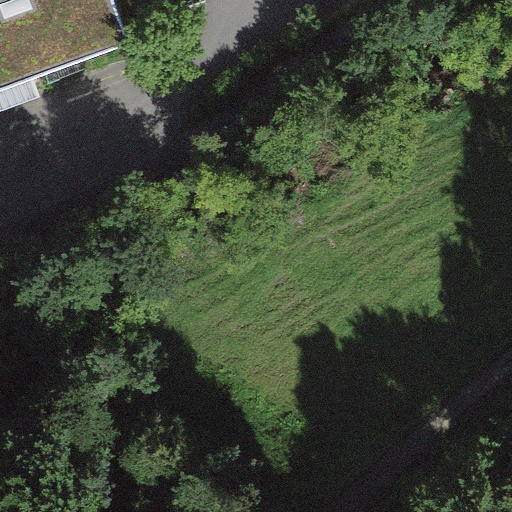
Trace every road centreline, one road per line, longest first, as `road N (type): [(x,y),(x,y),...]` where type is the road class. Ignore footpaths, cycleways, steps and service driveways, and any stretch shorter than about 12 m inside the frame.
road 1 (residential): [(0,217),(154,126),(334,0)]
road 2 (track): [(334,511),(511,357)]
